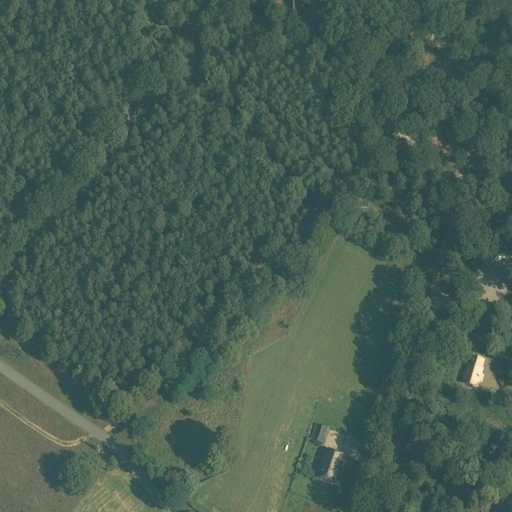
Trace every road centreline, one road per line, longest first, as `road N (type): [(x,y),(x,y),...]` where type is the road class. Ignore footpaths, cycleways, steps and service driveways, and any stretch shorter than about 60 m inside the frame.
road 1 (unclassified): [(375,511),(435,272),(136,0)]
road 2 (unknown): [(466,164),(250,0)]
road 3 (unclassified): [(0,366),(118,451),(168,511)]
road 4 (track): [(365,209),(455,200),(435,272)]
road 5 (unknown): [(466,164),(488,77),(493,68),(511,74)]
